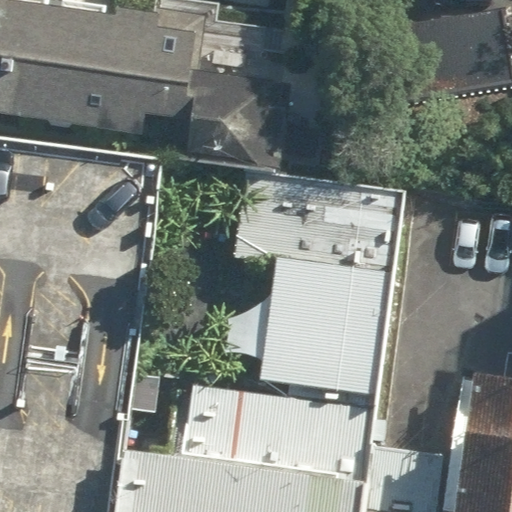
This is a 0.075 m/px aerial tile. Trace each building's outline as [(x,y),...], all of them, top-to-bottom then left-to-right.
[(0,0),(0,119),(316,157),(321,120),(298,117),(302,81),(204,69),(210,19),(50,0),(0,0)] [(0,511),(110,511),(118,448),(161,160),(0,138),(0,511)] [(260,388),(180,375),(168,452),(118,448),(110,511),(361,511),(371,444),(408,200),(244,179),(238,254),(272,261),(260,388)] [(511,511),(511,347),(474,343),(466,411),(452,511),(511,511)] [(371,444),(361,511),(452,511),(466,411),(371,444)]
